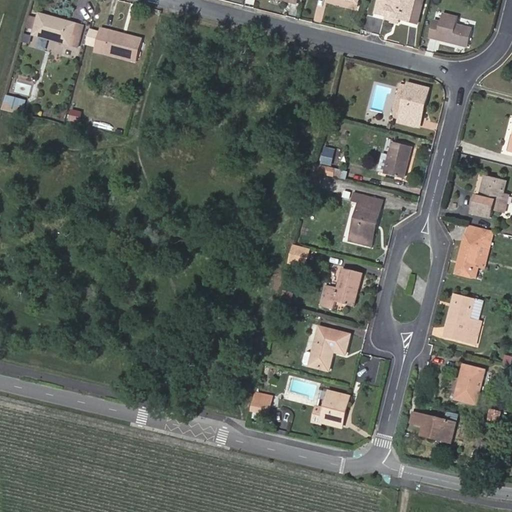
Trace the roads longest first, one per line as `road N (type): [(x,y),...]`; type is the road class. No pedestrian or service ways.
road 1 (tertiary): [(0,383),(340,466),(375,458)]
road 2 (residential): [(175,0),(463,74)]
road 3 (residential): [(424,237),(463,74)]
road 4 (tertiary): [(375,458),(391,469),(511,494)]
road 5 (residential): [(375,458),(407,328)]
road 6 (residential): [(424,237),(402,242),(384,305),(387,320),(407,328)]
